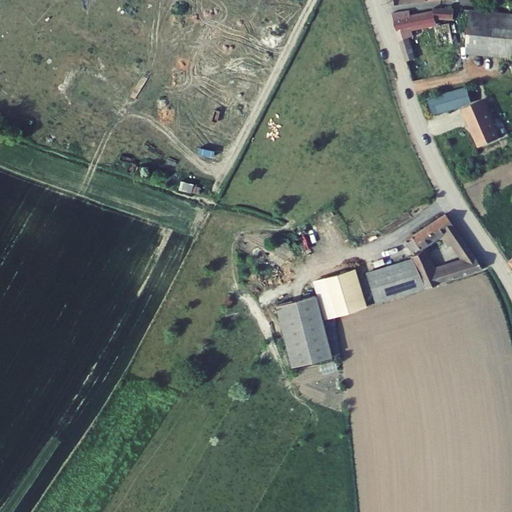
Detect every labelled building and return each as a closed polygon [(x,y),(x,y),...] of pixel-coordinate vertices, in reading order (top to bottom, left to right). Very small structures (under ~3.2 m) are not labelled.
[(511,12),(478,9),(474,55),(511,59),(511,12)] [(415,13),(397,14),(415,77),(453,68),(450,52),(420,59),(413,32),(445,26),(446,22),(463,25),(463,15),(445,10),(444,14),(417,18),(415,13)] [(446,32),(450,52),(460,50),(462,49),(457,30),(446,32)] [(460,50),(450,52),(453,68),(464,66),(460,50)] [(469,88),(430,99),(435,116),(474,105),(469,88)] [(492,104),(472,113),(483,138),(485,137),(491,150),(509,142),(492,104)] [(198,194),(200,186),(180,182),(179,190),(198,194)] [(372,301),(482,271),(447,214),(403,238),(409,249),(446,231),(462,260),(430,269),(419,249),(405,256),(407,260),(364,272),(372,301)] [(314,275),(325,314),(360,304),(350,265),(314,275)] [(315,297),(276,306),(290,369),(330,360),(315,297)]
